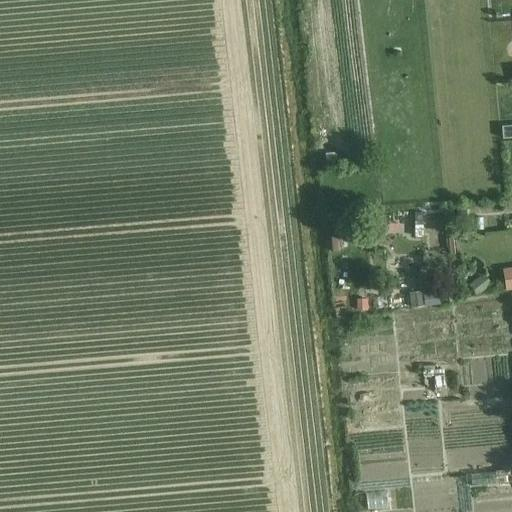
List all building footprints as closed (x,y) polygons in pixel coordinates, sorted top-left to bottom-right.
[(511,99),(511,82),(498,84),(499,100),(511,99)] [(367,87),(368,99),(385,98),(384,85),(367,87)] [(511,124),(500,126),(501,137),(511,136),(511,124)] [(441,224),(442,206),(415,205),(414,223),(441,224)] [(511,267),(502,269),(504,289),(511,288),(511,267)] [(495,475),(511,474),(511,462),(495,463),(495,475)]
